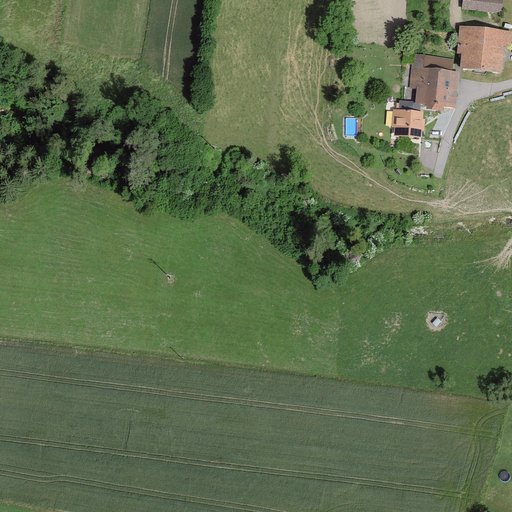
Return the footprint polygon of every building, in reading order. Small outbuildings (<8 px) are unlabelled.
[(504,0),(464,0),(463,8),(504,12),(504,0)] [(511,30),(462,26),(459,53),(465,54),(464,68),(504,72),(506,46),(511,46),(511,30)] [(456,56),(417,53),(417,61),(413,61),(411,87),(419,88),(418,104),(431,104),(431,110),(449,111),(449,107),(459,108),(462,71),(455,70),(456,56)] [(401,100),(400,110),(413,111),(414,101),(401,100)] [(400,110),(395,109),(394,127),(397,127),(396,136),(423,138),(425,112),(413,111),(400,110)]
